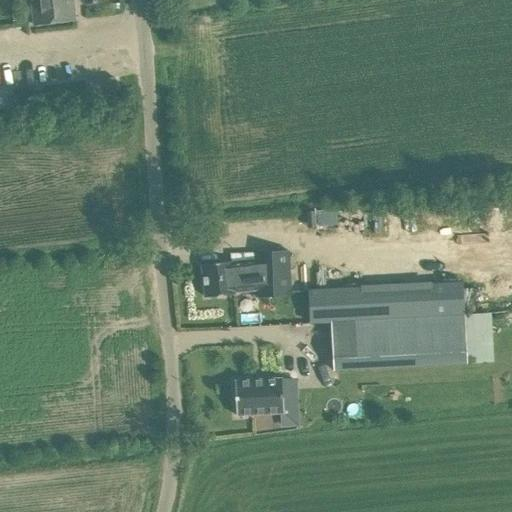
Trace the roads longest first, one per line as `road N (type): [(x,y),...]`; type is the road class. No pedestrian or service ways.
road 1 (unclassified): [(150,511),(169,417),(169,346),(134,0)]
road 2 (unknown): [(158,239),(263,228),(400,244)]
